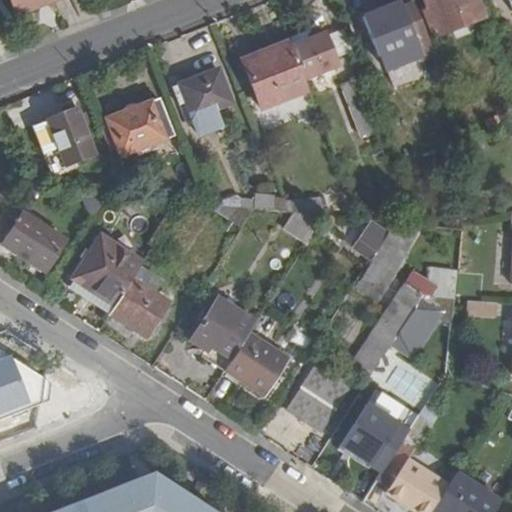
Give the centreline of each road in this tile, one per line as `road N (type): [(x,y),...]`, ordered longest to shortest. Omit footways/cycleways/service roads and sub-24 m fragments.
road 1 (residential): [(198,0),(0,79)]
road 2 (residential): [(0,296),(162,403)]
road 3 (residential): [(162,403),(318,511)]
road 4 (residential): [(0,472),(162,403)]
